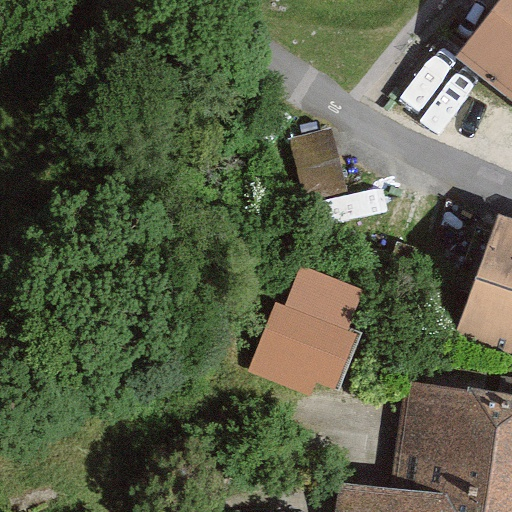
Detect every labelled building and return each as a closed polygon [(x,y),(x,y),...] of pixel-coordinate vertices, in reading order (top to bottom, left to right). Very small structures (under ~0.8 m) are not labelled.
[(511,0),(501,0),(458,55),(511,97),(511,0)] [(332,121),(292,131),(308,195),(348,185),(332,121)] [(511,222),(496,217),(455,338),(511,356),(511,222)] [(276,303),(248,372),(310,397),(316,382),(337,391),(359,336),(348,332),(365,291),(303,266),(286,307),(276,303)] [(511,511),(511,398),(408,381),(392,486),(341,482),(336,511),(511,511)]
